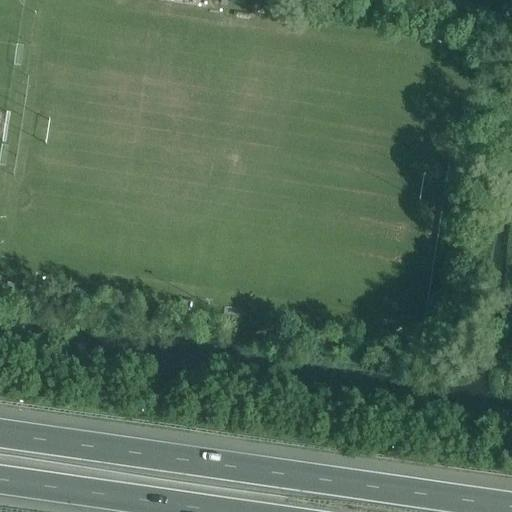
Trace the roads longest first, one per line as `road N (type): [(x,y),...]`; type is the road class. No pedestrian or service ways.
road 1 (motorway): [(511,506),(0,433)]
road 2 (motorway): [(0,484),(188,511)]
